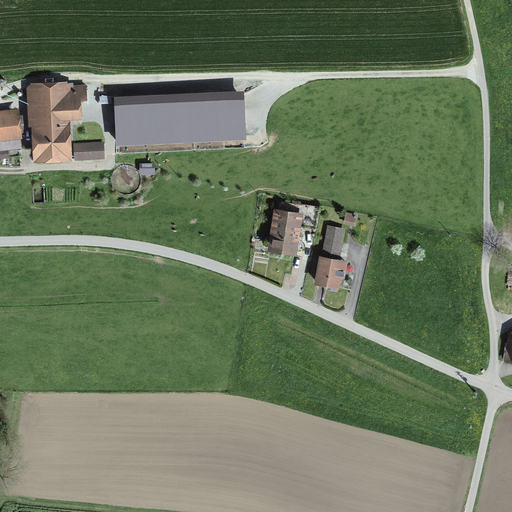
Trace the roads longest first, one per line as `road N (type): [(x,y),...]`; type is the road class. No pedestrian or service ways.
road 1 (unclassified): [(0,241),(111,242),(196,259),(495,392)]
road 2 (unclassified): [(467,0),(487,128),(484,279),(495,392)]
road 3 (unclassified): [(495,392),(468,511)]
